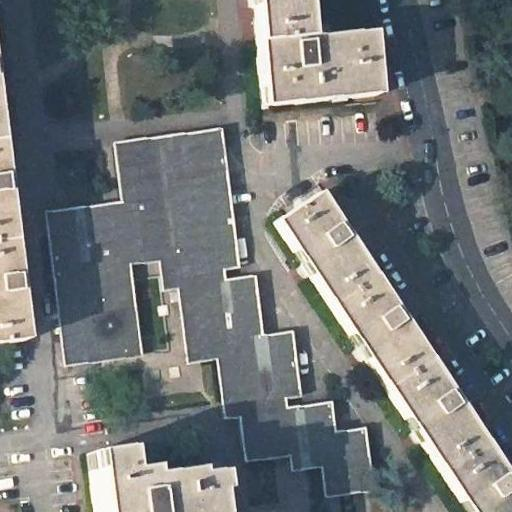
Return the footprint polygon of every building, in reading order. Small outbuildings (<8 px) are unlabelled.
[(251,0),(260,106),(375,96),(370,34),(336,36),(306,39),(303,9),(302,0),(251,0)] [(172,275),(220,270),(235,269),(225,187),(218,132),(126,144),(139,249),(168,246),(172,275)] [(126,357),(138,356),(137,343),(128,263),(152,261),(155,289),(173,287),(184,362),(214,359),(222,419),(234,417),(240,463),(285,458),(287,472),(318,469),(322,499),(369,493),(368,481),(334,485),(331,455),(301,459),(299,445),(254,450),(249,415),(283,411),(281,399),(233,404),(225,346),(195,349),(187,286),(221,282),(220,270),(172,275),(168,246),(139,249),(126,144),(112,145),(118,200),(106,201),(126,357)] [(511,511),(511,489),(504,478),(439,379),(381,291),(329,213),(316,192),(274,221),(466,511),(511,511)] [(0,345),(18,343),(13,299),(1,202),(0,193),(0,345)] [(126,357),(106,201),(42,209),(62,365),(95,361),(126,357)] [(233,404),(281,399),(297,397),(288,332),(259,335),(252,279),(221,282),(187,286),(195,349),(225,346),(233,404)] [(334,485),(368,481),(362,431),(333,435),(329,406),(283,411),(249,415),(254,450),(299,445),(301,459),(331,455),(334,485)] [(208,511),(206,492),(212,491),(210,474),(187,477),(186,472),(141,478),(139,470),(119,473),(116,451),(107,452),(82,455),(89,511),(208,511)]
